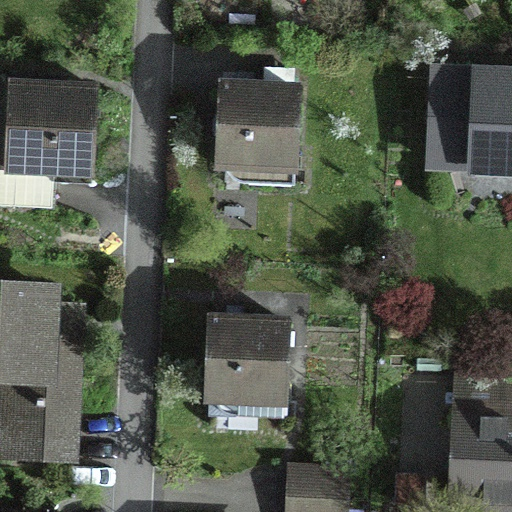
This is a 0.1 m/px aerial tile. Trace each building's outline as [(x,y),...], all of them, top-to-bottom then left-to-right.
[(511,74),(433,72),(429,164),(477,166),(478,154),(511,155),(511,74)] [(56,181),(91,183),(96,88),(0,83),(0,205),(54,209),(56,181)] [(298,88),(222,85),(218,164),(225,164),(224,181),(293,185),(298,88)] [(69,459),(71,411),(77,412),(80,347),(49,346),(51,293),(0,290),(0,372),(7,373),(3,456),(69,459)] [(287,322),(211,318),(208,397),(210,397),(210,414),(282,417),(287,322)] [(498,409),(456,407),(452,497),(511,499),(511,423),(497,422),(498,409)] [(289,466),(287,496),(348,499),(349,469),(289,466)] [(347,511),(348,499),(287,496),(286,511),(347,511)]
